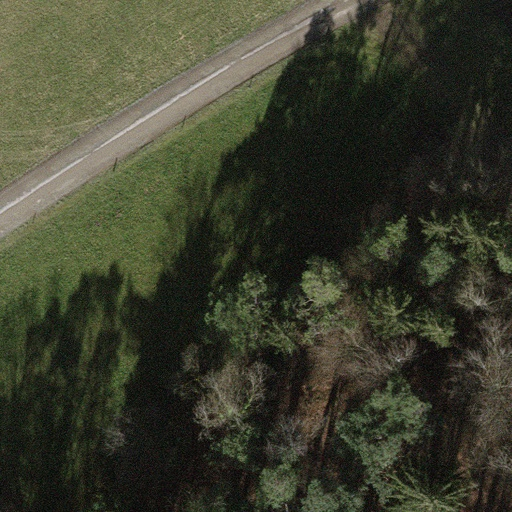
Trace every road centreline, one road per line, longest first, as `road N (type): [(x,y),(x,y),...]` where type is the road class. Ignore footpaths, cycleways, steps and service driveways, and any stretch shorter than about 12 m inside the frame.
road 1 (unclassified): [(0,226),(344,0)]
road 2 (track): [(511,162),(356,0)]
